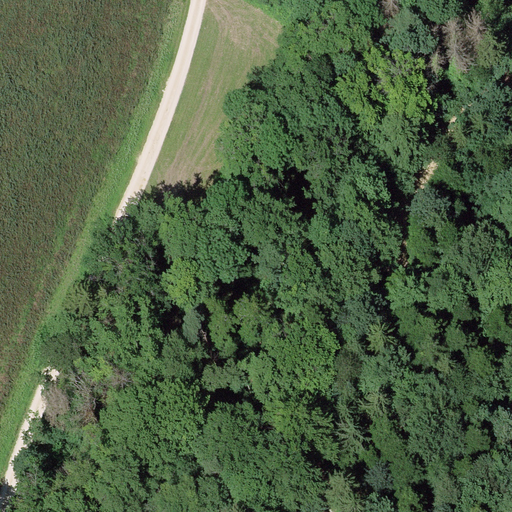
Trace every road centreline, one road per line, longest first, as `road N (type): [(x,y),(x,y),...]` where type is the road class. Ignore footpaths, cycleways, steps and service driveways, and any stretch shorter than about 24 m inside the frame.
road 1 (track): [(6,511),(48,394),(163,132),(199,0)]
road 2 (track): [(404,215),(341,330),(324,511)]
road 3 (track): [(511,417),(439,412),(410,383),(392,338),(404,215)]
road 4 (track): [(511,83),(484,98),(422,169),(404,215)]
